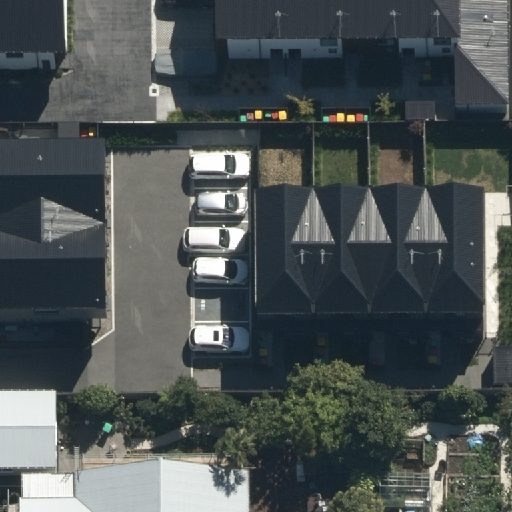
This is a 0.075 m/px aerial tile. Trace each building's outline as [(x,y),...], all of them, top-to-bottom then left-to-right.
[(0,0),(0,69),(66,70),(65,0),(0,0)] [(225,0),(226,60),(453,59),(454,115),(507,115),(506,0),(225,0)] [(0,150),(0,326),(105,325),(104,150),(0,150)] [(482,189),(256,190),(256,317),(482,317),(482,189)] [(22,511),(252,511),(252,489),(59,493),(57,405),(0,407),(0,486),(22,486),(22,511)]
